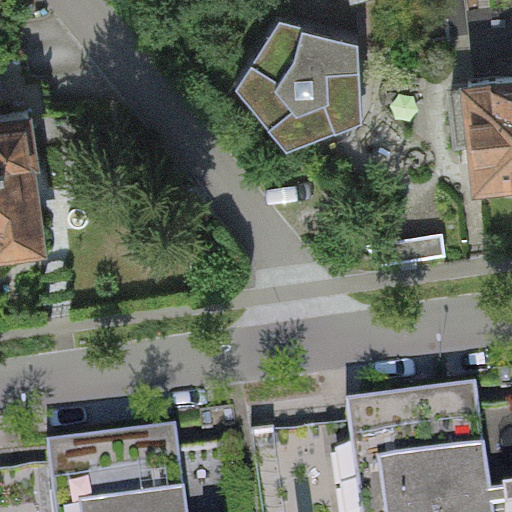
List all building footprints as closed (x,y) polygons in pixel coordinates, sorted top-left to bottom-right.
[(283,12),(237,79),(288,142),(364,112),(361,33),(283,12)] [(511,75),(454,82),(460,138),(477,136),(481,176),(511,172),(511,75)] [(40,109),(0,115),(0,246),(59,238),(40,109)] [(496,511),(484,404),(359,419),(369,511),(496,511)] [(187,511),(180,444),(55,458),(60,511),(187,511)]
